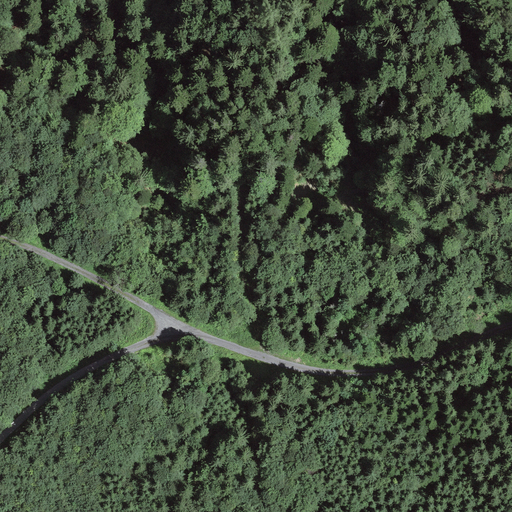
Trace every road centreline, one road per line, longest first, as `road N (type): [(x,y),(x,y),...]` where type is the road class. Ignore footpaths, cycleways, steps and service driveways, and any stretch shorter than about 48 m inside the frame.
road 1 (track): [(511,323),(402,367),(333,372),(177,327),(86,273),(0,237)]
road 2 (track): [(177,327),(78,373),(0,439)]
